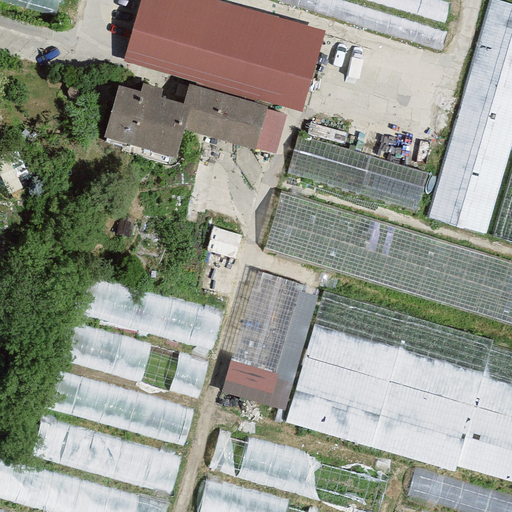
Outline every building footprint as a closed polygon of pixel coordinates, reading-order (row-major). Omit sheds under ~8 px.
[(146,0),(130,58),(128,66),(301,114),(324,34),(202,0),(146,0)] [(511,146),(511,5),(491,0),(427,216),(487,234),(511,146)] [(146,98),(123,92),(108,142),(180,162),(188,134),(259,154),(271,113),(193,91),(188,109),(167,103),(169,97),(148,91),(146,98)] [(300,134),(290,171),(415,210),(426,173),(300,134)] [(511,166),(492,234),(511,239),(511,166)] [(511,263),(281,194),(265,249),(511,323),(511,263)] [(213,227),(209,250),(237,256),(242,233),(213,227)] [(256,270),(232,360),(276,372),(300,290),(302,283),(256,270)] [(90,313),(212,349),(223,313),(101,277),(90,313)] [(319,298),(300,290),(276,372),(232,360),(223,391),(286,409),(319,298)] [(494,340),(325,290),(287,421),(456,473),(457,465),(511,480),(511,350),(493,344),(494,340)] [(200,395),(209,359),(79,326),(70,361),(200,395)] [(104,406),(104,383),(76,383),(77,406),(104,406)] [(107,422),(185,445),(195,409),(117,386),(107,422)] [(180,451),(48,430),(45,453),(96,461),(93,476),(174,488),(180,451)] [(218,438),(211,470),(381,506),(388,474),(218,438)] [(409,500),(462,511),(511,511),(511,493),(416,471),(409,500)] [(314,511),(208,481),(198,511),(314,511)]
